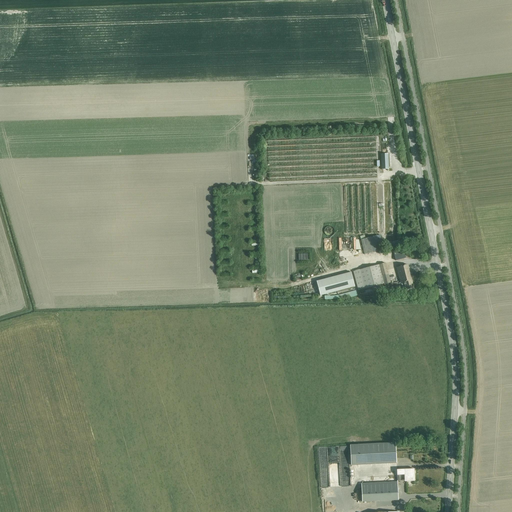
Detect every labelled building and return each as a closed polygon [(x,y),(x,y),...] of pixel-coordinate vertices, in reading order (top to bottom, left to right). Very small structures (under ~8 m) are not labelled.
[(361,239),(364,254),(379,251),(378,246),(383,245),(380,234),(361,239)] [(394,256),(395,261),(405,258),(402,247),(393,250),(395,256),(394,256)] [(364,289),(365,292),(384,286),(384,284),(390,283),(385,263),(353,271),(358,290),(364,289)] [(335,274),(335,276),(352,271),(350,265),(345,267),(345,265),(326,271),(327,276),(335,274)] [(407,265),(399,268),(396,268),(401,286),(402,285),(403,286),(404,286),(405,290),(413,289),(407,265)] [(355,287),(351,272),(316,281),(320,296),(355,287)] [(339,443),(329,444),(330,459),(331,459),(332,482),(340,481),(339,443)] [(351,465),(396,463),(395,443),(350,445),(351,465)] [(397,470),(397,481),(402,481),(402,478),(404,478),(404,480),(413,480),(413,475),(414,474),(414,469),(397,470)] [(398,500),(397,482),(361,484),(362,502),(398,500)]
